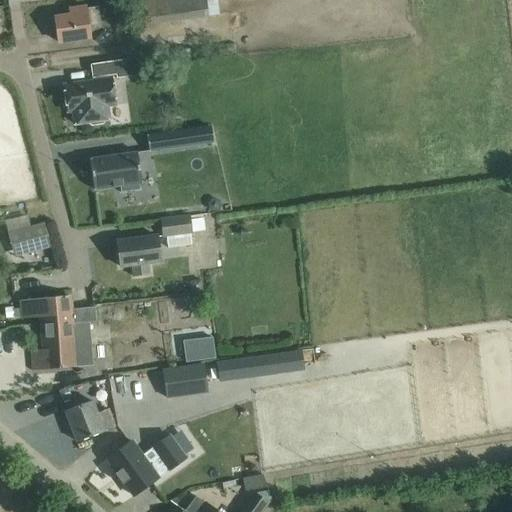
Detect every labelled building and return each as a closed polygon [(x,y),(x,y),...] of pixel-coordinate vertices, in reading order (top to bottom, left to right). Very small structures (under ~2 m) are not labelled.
[(149,0),(137,1),(139,25),(225,16),(223,0),(149,0)] [(59,43),(90,38),(89,29),(99,28),(96,8),(84,10),(84,8),(69,10),(70,16),(55,18),(59,43)] [(135,60),(115,62),(117,78),(137,75),(135,60)] [(112,78),(65,85),(68,113),(72,112),(74,124),(89,122),(92,126),(103,124),(105,120),(110,119),(108,107),(115,106),(112,78)] [(185,130),(147,136),(149,152),(212,143),(210,127),(185,130)] [(137,152),(90,159),(94,190),(120,186),(121,193),(140,190),(139,184),(141,184),(137,152)] [(219,215),(189,216),(189,224),(198,224),(200,251),(196,251),(197,268),(221,267),(219,215)] [(190,236),(189,219),(161,220),(162,237),(190,236)] [(44,224),(8,233),(12,248),(36,241),(38,250),(50,247),(44,224)] [(161,261),(157,236),(117,242),(120,267),(132,265),(134,277),(149,275),(148,263),(161,261)] [(193,280),(190,285),(191,293),(202,291),(201,279),(193,280)] [(200,295),(186,297),(188,311),(202,309),(200,295)] [(58,327),(73,326),(72,317),(70,297),(21,300),(22,318),(40,317),(41,322),(46,322),(46,326),(58,325),(58,327)] [(14,308),(6,308),(7,318),(15,318),(14,308)] [(83,325),(73,326),(58,327),(58,325),(46,326),(46,322),(41,322),(43,350),(31,351),(33,371),(92,366),(89,324),(83,325)] [(300,351),(217,363),(218,368),(220,381),(233,379),(233,376),(290,368),(290,371),(300,351)] [(203,365),(163,370),(167,398),(207,393),(203,365)] [(67,389),(59,392),(62,401),(71,398),(67,389)] [(77,442),(96,435),(103,432),(114,428),(107,411),(98,414),(92,401),(66,411),(77,442)] [(216,420),(224,459),(264,451),(256,412),(216,420)] [(131,441),(107,459),(117,472),(115,474),(117,477),(119,475),(122,480),(120,482),(122,485),(124,483),(134,496),(158,478),(156,475),(167,467),(170,470),(186,459),(169,436),(142,456),(131,441)] [(264,475),(245,479),(248,490),(266,487),(264,475)] [(251,491),(236,511),(260,511),(267,503),(251,491)] [(216,511),(196,496),(184,511),(216,511)]
